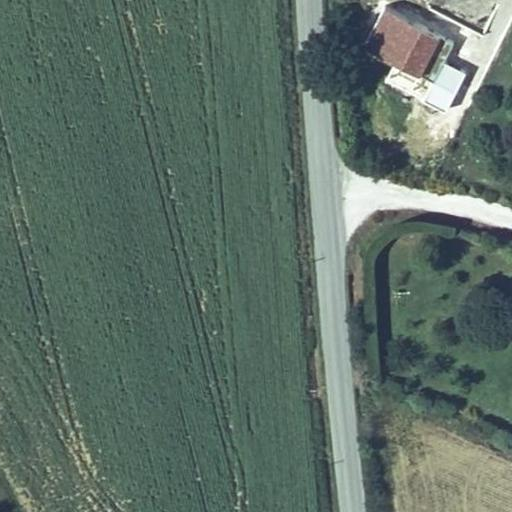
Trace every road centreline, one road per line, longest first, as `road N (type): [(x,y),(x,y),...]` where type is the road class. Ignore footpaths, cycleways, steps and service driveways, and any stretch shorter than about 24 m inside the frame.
road 1 (tertiary): [(355,511),(325,201)]
road 2 (tertiary): [(325,201),(309,0)]
road 3 (residential): [(511,226),(389,196),(325,201)]
